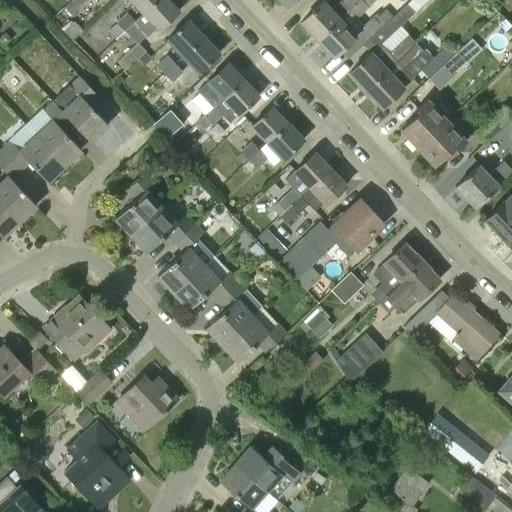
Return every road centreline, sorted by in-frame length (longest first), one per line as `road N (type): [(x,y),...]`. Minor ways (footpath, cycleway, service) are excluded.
road 1 (residential): [(511,289),(300,89),(219,0)]
road 2 (residential): [(165,511),(204,427),(209,390),(97,263),(70,253)]
road 3 (residential): [(70,253),(82,189),(140,137)]
